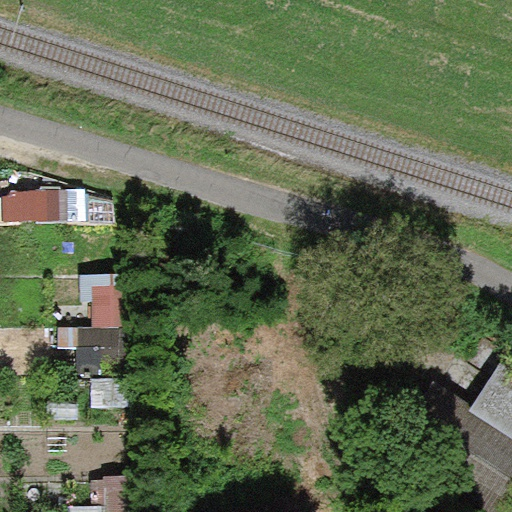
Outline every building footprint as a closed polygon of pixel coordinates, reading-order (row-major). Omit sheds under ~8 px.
[(33,202),(2,202),(2,221),(34,221),(33,202)] [(120,302),(84,302),(84,332),(120,332),(120,302)] [(511,394),(488,379),(462,422),(511,452),(511,394)] [(423,399),(389,456),(482,511),(493,511),(511,480),(511,452),(462,422),(423,399)] [(103,497),(103,511),(140,511),(140,496),(103,497)]
